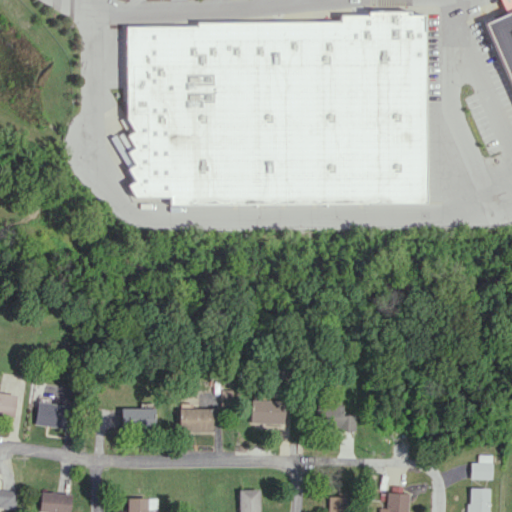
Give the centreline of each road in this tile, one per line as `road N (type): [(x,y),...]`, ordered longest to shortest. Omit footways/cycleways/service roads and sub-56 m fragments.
road 1 (residential): [(0,446),(304,465)]
road 2 (residential): [(304,0),(118,16),(96,10),(93,0)]
road 3 (residential): [(433,511),(435,465),(304,465)]
